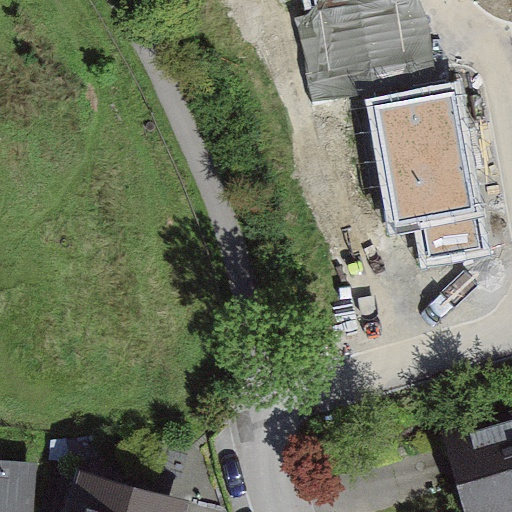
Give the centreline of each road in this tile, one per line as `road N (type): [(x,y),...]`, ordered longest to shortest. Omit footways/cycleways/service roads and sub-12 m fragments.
road 1 (track): [(120,0),(217,199),(258,372),(258,412)]
road 2 (residential): [(511,341),(258,412),(283,511)]
